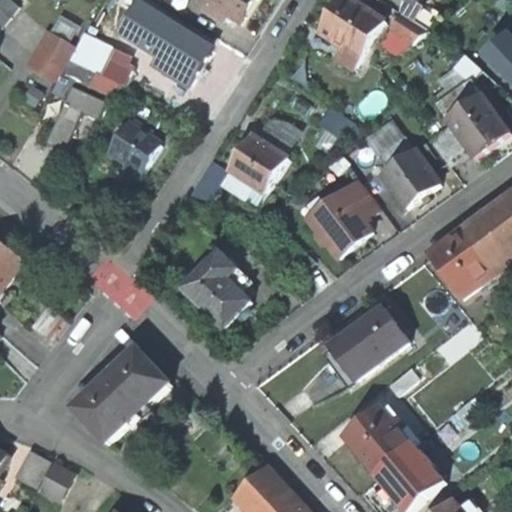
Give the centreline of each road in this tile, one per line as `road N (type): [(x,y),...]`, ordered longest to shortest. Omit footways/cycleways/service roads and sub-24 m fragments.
road 1 (residential): [(238,384),(511,160)]
road 2 (residential): [(134,283),(313,0)]
road 3 (residential): [(238,384),(356,511)]
road 4 (residential): [(0,179),(134,283)]
road 5 (residential): [(38,417),(178,511)]
road 6 (residential): [(38,417),(134,283)]
road 7 (residential): [(134,283),(238,384)]
